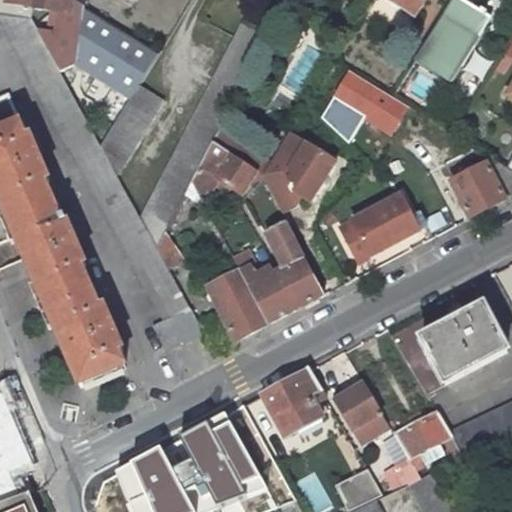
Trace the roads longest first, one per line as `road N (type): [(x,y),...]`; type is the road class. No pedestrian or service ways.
road 1 (residential): [(511,237),(57,475)]
road 2 (unknown): [(166,383),(41,120),(0,52)]
road 3 (residential): [(57,475),(0,345)]
